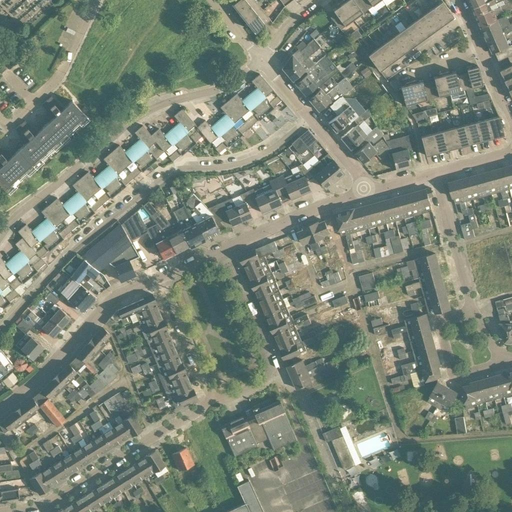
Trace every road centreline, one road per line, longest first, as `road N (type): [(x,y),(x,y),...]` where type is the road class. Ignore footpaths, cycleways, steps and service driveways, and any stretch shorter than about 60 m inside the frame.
road 1 (residential): [(310,116),(251,159),(177,168),(157,180),(73,250),(0,329)]
road 2 (residential): [(0,237),(123,127),(151,108),(219,90),(260,60)]
road 3 (residential): [(5,511),(42,507),(213,399)]
road 4 (residential): [(0,407),(121,296),(161,278)]
road 5 (residential): [(220,250),(272,360),(259,384),(213,399)]
road 6 (residential): [(0,122),(5,127),(58,78),(95,0)]
road 7 (residential): [(220,250),(364,191)]
road 8 (residential): [(471,313),(434,176)]
road 9 (residential): [(471,313),(440,327),(454,374),(496,364),(496,353)]
road 10 (residential): [(511,126),(458,0)]
road 11 (residential): [(213,399),(161,278)]
